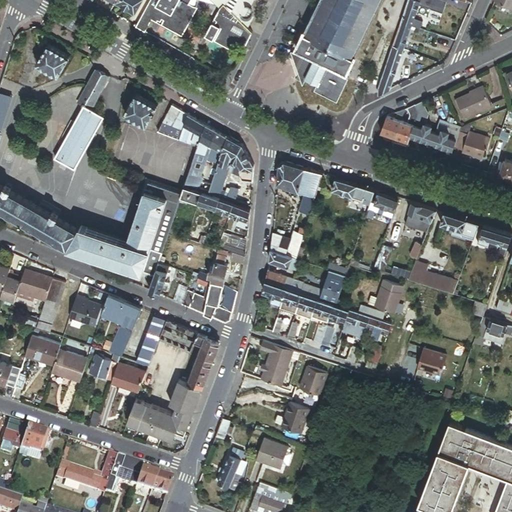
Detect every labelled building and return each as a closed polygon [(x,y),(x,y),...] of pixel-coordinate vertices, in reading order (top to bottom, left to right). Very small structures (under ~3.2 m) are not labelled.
[(116,0),(116,1),(135,13),(143,0),(116,0)] [(194,6),(195,0),(149,0),(136,26),(144,31),(151,19),(182,36),(194,13),(194,6)] [(224,7),(230,0),(215,0),(213,2),(218,6),(220,8),(221,9),(224,7)] [(248,19),(251,18),(252,16),(253,14),(254,12),(253,10),(252,8),(251,7),(250,6),(253,0),(230,0),(224,7),(241,22),(243,18),(244,19),(246,19),(248,19)] [(344,71),(348,74),(383,0),(320,0),(297,49),(301,51),(344,71)] [(419,1),(416,0),(407,0),(400,21),(411,24),(420,28),(422,20),(414,17),(419,1)] [(241,22),(224,7),(221,9),(220,8),(204,35),(233,51),(237,43),(236,42),(236,41),(245,46),(252,32),(247,28),(241,22)] [(244,19),(243,18),(241,22),(247,28),(253,17),(252,16),(251,18),(248,19),(246,19),(244,19)] [(411,24),(400,21),(391,45),(403,49),(411,24)] [(48,44),(37,64),(59,76),(70,56),(48,44)] [(376,90),(376,95),(389,89),(403,49),(391,45),(390,49),(386,60),(386,62),(382,73),(376,90)] [(386,60),(390,49),(382,46),(378,57),(386,60)] [(344,71),(301,51),(299,54),(292,51),(303,85),(307,79),(318,84),(315,91),(338,102),(349,79),(342,76),(344,71)] [(373,71),(382,73),(386,62),(378,59),(373,71)] [(95,70),(77,103),(84,107),(89,110),(108,77),(95,70)] [(485,87),(458,99),(467,117),(493,105),(485,87)] [(0,131),(12,96),(0,92),(0,131)] [(135,93),(124,114),(145,125),(157,105),(135,93)] [(414,105),(418,114),(414,125),(423,129),(425,124),(428,115),(421,102),(414,105)] [(181,109),(172,104),(165,116),(174,121),(181,109)] [(410,115),(407,123),(414,125),(418,114),(414,105),(407,109),(410,115)] [(89,110),(84,107),(55,159),(75,170),(104,118),(89,110)] [(174,121),(172,125),(180,128),(190,134),(205,123),(181,109),(174,121)] [(398,116),(397,120),(401,121),(405,110),(397,114),(398,116)] [(174,121),(165,116),(157,131),(167,134),(169,131),(172,125),(174,121)] [(383,132),(396,136),(401,121),(397,120),(389,118),(388,118),(383,132)] [(411,136),(414,125),(407,123),(401,121),(396,136),(409,140),(411,136)] [(440,121),(436,133),(433,143),(455,150),(456,146),(462,128),(440,121)] [(180,135),(169,131),(167,134),(198,146),(205,123),(190,134),(188,139),(180,136),(180,135)] [(216,129),(205,123),(198,146),(193,159),(198,160),(200,153),(204,154),(209,144),(210,145),(216,129)] [(472,123),(462,128),(456,146),(464,149),(470,131),(472,123)] [(411,136),(433,143),(436,133),(430,131),(432,126),(425,124),(423,129),(414,125),(411,136)] [(228,136),(216,129),(210,145),(214,147),(211,154),(220,158),(228,136)] [(490,138),(470,131),(464,149),(463,151),(474,154),(474,152),(484,155),(490,138)] [(243,145),(228,136),(220,158),(210,185),(207,192),(234,201),(238,189),(230,187),(228,194),(220,191),(230,163),(235,165),(232,174),(239,176),(241,180),(253,181),(254,165),(243,145)] [(210,145),(209,144),(204,154),(200,153),(198,160),(193,159),(187,177),(199,181),(208,157),(210,145)] [(511,179),(511,161),(506,159),(501,176),(511,179)] [(280,165),(278,184),(306,193),(317,196),(324,173),(285,161),(280,165)] [(187,177),(185,184),(196,188),(199,181),(187,177)] [(359,184),(337,177),(333,189),(355,196),(359,184)] [(182,192),(183,189),(148,178),(148,181),(182,192)] [(68,247),(142,272),(150,249),(162,253),(168,234),(170,228),(179,203),(180,197),(182,192),(148,181),(129,241),(81,225),(78,230),(68,247)] [(210,185),(200,182),(198,189),(207,192),(210,185)] [(359,184),(355,196),(364,199),(363,202),(371,205),(372,201),(376,191),(376,189),(359,184)] [(51,216),(10,193),(11,191),(11,189),(5,186),(4,187),(3,189),(0,186),(0,209),(14,217),(11,223),(20,228),(24,222),(40,231),(39,233),(46,238),(48,236),(68,247),(78,230),(57,219),(58,216),(54,214),(53,213),(52,213),(51,214),(51,215),(51,216)] [(201,193),(183,189),(182,192),(180,197),(198,204),(201,193)] [(380,192),(376,202),(396,210),(400,200),(380,192)] [(219,199),(201,193),(198,204),(215,210),(219,199)] [(317,196),(306,193),(300,212),(311,216),(317,196)] [(180,197),(179,203),(196,209),(198,204),(180,197)] [(229,214),(233,204),(219,199),(215,210),(229,214)] [(438,209),(414,201),(411,210),(433,222),(438,209)] [(396,210),(376,202),(373,210),(393,218),(396,210)] [(249,221),(250,209),(233,204),(229,214),(238,217),(249,221)] [(433,222),(411,210),(407,223),(428,233),(433,222)] [(468,218),(446,212),(443,223),(454,227),(464,230),(468,218)] [(248,228),(249,221),(238,217),(235,224),(248,228)] [(481,222),(468,218),(464,230),(477,234),(481,222)] [(511,237),(511,232),(485,224),(482,235),(492,238),(506,242),(507,240),(511,241),(511,237)] [(464,230),(454,227),(452,232),(475,239),(477,234),(464,230)] [(178,231),(170,228),(168,234),(176,236),(178,231)] [(292,239),(287,254),(294,257),(297,258),(305,233),(300,232),(295,230),(292,239)] [(206,237),(189,232),(185,239),(204,244),(206,237)] [(274,233),(272,249),(287,254),(292,239),(274,233)] [(222,235),(218,249),(227,251),(233,253),(245,256),(245,255),(246,241),(231,236),(228,237),(222,235)] [(492,238),(482,235),(479,242),(490,245),(492,238)] [(384,244),(380,255),(390,259),(394,248),(384,244)] [(418,259),(423,246),(417,244),(412,256),(418,259)] [(162,253),(150,249),(142,272),(154,276),(159,262),(162,253)] [(227,251),(218,249),(214,267),(210,266),(209,269),(210,269),(209,275),(195,271),(194,276),(198,277),(212,282),(224,285),(228,264),(225,263),(227,251)] [(287,254),(272,249),(270,261),(290,267),(294,257),(287,254)] [(243,265),(245,256),(233,253),(230,261),(243,265)] [(390,259),(380,255),(375,269),(386,272),(390,259)] [(294,257),(290,267),(297,269),(301,259),(297,258),(294,257)] [(154,276),(149,291),(159,296),(167,273),(166,273),(168,266),(159,262),(154,276)] [(416,263),(409,280),(434,287),(437,278),(425,274),(427,271),(428,267),(416,263)] [(11,269),(0,266),(0,292),(2,294),(8,277),(11,269)] [(306,282),(269,270),(267,281),(289,288),(303,293),(306,283),(306,282)] [(332,270),(324,289),(321,299),(335,304),(338,305),(347,276),(342,274),(332,270)] [(42,277),(25,271),(24,274),(22,281),(39,286),(42,277)] [(427,271),(425,274),(437,278),(434,287),(449,292),(453,279),(427,271)] [(22,281),(8,277),(2,294),(1,298),(14,303),(16,297),(18,291),(22,281)] [(42,277),(39,286),(48,289),(51,280),(42,277)] [(237,292),(224,285),(212,282),(198,277),(196,281),(210,287),(207,300),(191,294),(187,307),(226,324),(230,322),(237,292)] [(44,300),(34,329),(47,333),(63,283),(51,280),(48,289),(44,300)] [(385,280),(383,287),(401,293),(404,286),(385,280)] [(22,281),(18,291),(35,297),(44,300),(48,289),(39,286),(22,281)] [(289,288),(267,281),(264,291),(275,295),(285,298),(289,288)] [(324,289),(306,283),(303,293),(304,293),(320,299),(321,299),(324,289)] [(185,292),(187,288),(178,285),(173,301),(181,305),(185,292)] [(383,287),(379,299),(376,307),(395,313),(401,293),(383,287)] [(303,293),(289,288),(285,298),(301,304),(304,293),(303,293)] [(18,291),(16,297),(33,303),(35,297),(18,291)] [(191,294),(185,292),(181,305),(187,307),(191,294)] [(320,299),(304,293),(301,304),(316,309),(320,299)] [(285,298),(275,295),(273,303),(282,306),(283,304),(285,298)] [(108,296),(102,316),(107,318),(135,328),(142,310),(108,296)] [(376,307),(379,299),(372,296),(369,304),(376,307)] [(95,327),(101,308),(83,302),(84,299),(76,297),(69,319),(95,327)] [(301,304),(285,298),(283,304),(298,309),(301,304)] [(335,304),(321,299),(320,299),(316,309),(332,314),(335,304)] [(511,303),(501,300),(498,309),(511,314),(511,313),(511,303)] [(476,301),(472,314),(484,317),(488,304),(476,301)] [(297,313),(298,309),(283,304),(282,306),(282,307),(288,309),(287,313),(290,314),(292,311),(297,313)] [(313,316),(316,309),(301,304),(298,309),(297,313),(313,318),(313,316)] [(351,309),(338,305),(335,304),(332,314),(347,320),(351,309)] [(360,305),(357,311),(372,316),(383,320),(385,313),(360,305)] [(330,318),(332,314),(316,309),(313,316),(329,322),(330,318)] [(357,311),(351,309),(347,320),(351,321),(368,327),(372,316),(357,311)] [(347,320),(332,314),(330,318),(346,324),(347,320)] [(37,319),(29,316),(26,326),(34,329),(37,319)] [(383,320),(372,316),(368,327),(390,334),(394,323),(383,320)] [(158,340),(165,321),(153,317),(138,358),(150,362),(158,340)] [(491,320),(484,317),(474,345),(483,348),(485,339),(488,330),(491,320)] [(284,320),(278,318),(274,330),(274,331),(280,333),(284,320)] [(197,333),(166,320),(165,321),(158,340),(190,354),(193,344),(197,333)] [(509,325),(491,320),(488,330),(505,335),(506,334),(509,325)] [(301,324),(295,321),(290,336),(297,338),(301,324)] [(345,325),(344,330),(365,337),(367,333),(368,327),(351,321),(349,326),(345,325)] [(335,327),(328,324),(326,329),(322,343),(329,345),(335,327)] [(322,343),(326,329),(320,327),(316,340),(322,343)] [(390,334),(368,327),(367,333),(388,340),(390,334)] [(132,334),(120,328),(112,348),(109,354),(114,355),(120,357),(122,358),(132,334)] [(485,339),(502,345),(505,335),(488,330),(485,339)] [(205,337),(197,333),(193,344),(202,347),(205,337)] [(61,344),(32,335),(25,356),(37,360),(39,354),(56,360),(59,350),(61,344)] [(215,341),(205,337),(202,347),(188,382),(203,387),(218,346),(215,341)] [(294,351),(263,341),(261,349),(271,353),(262,379),(282,386),(291,358),(294,351)] [(109,354),(112,348),(103,346),(101,351),(109,354)] [(354,355),(359,356),(362,348),(354,346),(351,354),(354,355)] [(371,360),(379,363),(384,349),(376,346),(371,360)] [(448,355),(424,348),(418,368),(442,375),(448,355)] [(80,381),(87,359),(59,350),(56,360),(54,366),(52,372),(80,381)] [(298,361),(301,353),(294,351),(291,358),(298,361)] [(39,354),(37,360),(54,366),(56,360),(39,354)] [(120,357),(114,355),(113,362),(111,365),(117,366),(119,361),(120,357)] [(89,373),(107,380),(111,365),(113,362),(95,356),(89,373)] [(149,366),(149,363),(126,356),(125,358),(149,366)] [(148,367),(149,366),(125,358),(125,359),(148,367)] [(369,366),(377,369),(379,363),(371,360),(369,366)] [(13,366),(0,361),(0,383),(6,386),(13,366)] [(147,370),(119,361),(117,366),(112,381),(112,382),(139,392),(147,370)] [(112,381),(117,366),(111,365),(107,380),(112,381)] [(13,366),(6,386),(15,388),(19,376),(21,369),(13,366)] [(328,374),(308,367),(301,388),(321,395),(328,374)] [(19,376),(15,388),(22,391),(26,378),(19,376)] [(180,379),(178,378),(169,402),(176,404),(194,411),(203,387),(188,382),(185,381),(180,379)] [(185,435),(191,418),(173,411),(137,397),(128,422),(173,439),(176,431),(185,435)] [(302,427),(308,407),(291,402),(288,414),(285,422),(302,427)] [(194,411),(176,404),(173,411),(191,418),(194,411)] [(288,414),(280,412),(278,419),(285,422),(288,414)] [(101,415),(93,413),(89,426),(96,428),(101,415)] [(232,421),(224,418),(217,436),(225,439),(227,432),(230,426),(232,421)] [(511,443),(470,428),(469,430),(465,429),(465,426),(452,421),(441,451),(472,462),(474,458),(483,461),(481,466),(510,477),(511,477),(511,443)] [(27,427),(21,425),(17,436),(4,432),(1,441),(12,445),(11,448),(19,451),(27,427)] [(27,427),(19,451),(18,456),(25,458),(25,457),(27,451),(40,455),(44,443),(46,444),(50,434),(27,427)] [(12,445),(1,441),(0,444),(0,451),(9,454),(11,448),(12,445)] [(264,446),(256,465),(282,475),(284,470),(288,458),(289,456),(264,446)] [(234,449),(231,455),(237,457),(239,451),(234,449)] [(40,455),(27,451),(25,457),(38,461),(40,455)] [(452,511),(472,462),(441,451),(420,505),(427,508),(424,511),(452,511)] [(115,456),(108,453),(100,477),(98,481),(90,478),(86,489),(102,494),(103,492),(115,456)] [(237,457),(231,455),(230,455),(219,482),(235,489),(242,474),(236,472),(241,459),(237,457)] [(123,459),(115,456),(103,492),(112,495),(117,480),(129,484),(129,485),(135,487),(138,477),(119,470),(122,461),(123,459)] [(293,460),(288,458),(284,470),(288,472),(293,460)] [(236,472),(242,474),(247,462),(241,459),(236,472)] [(126,462),(122,461),(119,470),(138,477),(141,470),(142,465),(126,460),(126,462)] [(63,481),(76,485),(81,471),(68,466),(63,481)] [(138,477),(135,487),(150,492),(157,470),(151,468),(149,473),(141,470),(138,477)] [(157,470),(150,492),(165,498),(173,479),(170,474),(157,470)] [(81,471),(76,485),(86,489),(90,478),(82,475),(83,471),(81,471)] [(100,477),(83,471),(82,475),(90,478),(98,481),(100,477)] [(511,511),(511,477),(510,477),(496,511),(511,511)] [(277,492),(260,485),(258,492),(275,499),(277,492)] [(21,499),(5,494),(0,492),(0,509),(7,511),(8,508),(17,511),(18,508),(21,499)] [(275,499),(258,492),(255,498),(256,498),(252,509),(258,511),(259,511),(262,506),(270,509),(277,511),(281,511),(285,503),(275,499)]
